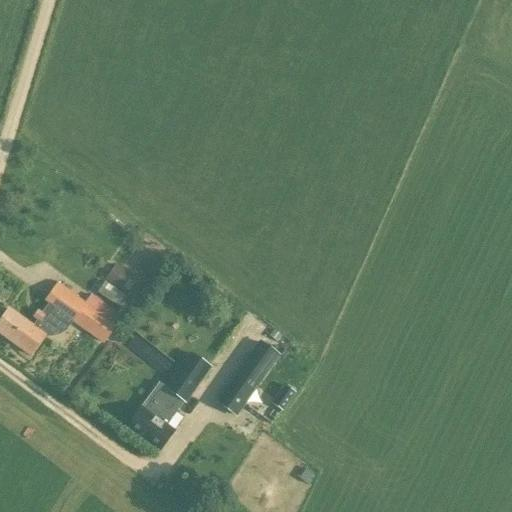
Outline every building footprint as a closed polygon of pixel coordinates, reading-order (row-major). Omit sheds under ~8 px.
[(105,280),(120,290),(130,277),(114,266),(105,280)] [(35,321),(32,325),(9,309),(0,321),(0,334),(29,356),(43,337),(51,337),(58,336),(64,332),(72,322),(103,344),(122,317),(90,294),(84,302),(57,282),(45,298),(43,301),(47,304),(41,313),(37,310),(31,318),(35,321)] [(126,347),(170,380),(181,366),(137,333),(126,347)] [(234,417),(244,402),(277,356),(257,342),(224,388),(214,403),(234,417)] [(173,431),(165,425),(183,402),(158,384),(127,427),(160,450),(173,431)] [(307,470),(300,480),(306,485),(313,475),(307,470)]
